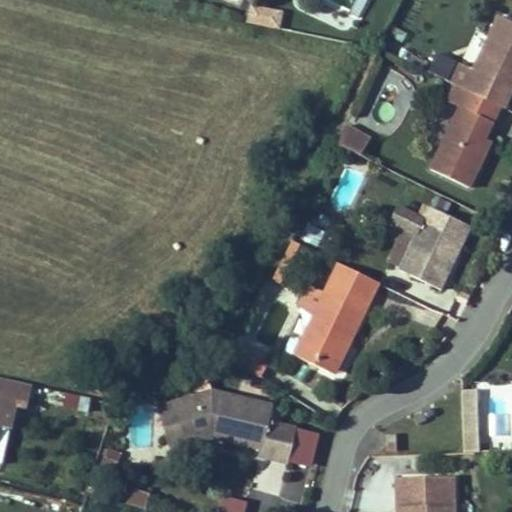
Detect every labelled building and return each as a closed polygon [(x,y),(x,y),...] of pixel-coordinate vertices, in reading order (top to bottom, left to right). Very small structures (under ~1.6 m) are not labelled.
[(510,0),(463,0),(511,24),(511,5),(508,3),(510,0)] [(246,23),(278,30),(282,11),(250,4),(246,23)] [(436,84),(427,100),(432,103),(445,109),(477,126),(480,127),(489,109),(493,111),(511,74),(511,49),(480,34),(451,91),(436,84)] [(447,81),(454,63),(435,55),(427,72),(447,81)] [(416,133),(430,139),(445,109),(432,103),(416,133)] [(453,172),(460,159),(477,126),(445,109),(430,139),(414,170),(403,190),(443,209),(461,175),(453,172)] [(344,125),(335,146),(359,157),(369,136),(344,125)] [(320,144),(312,162),(333,172),(343,155),(320,144)] [(453,172),(461,175),(467,162),(460,159),(453,172)] [(298,236),(318,244),(326,223),(306,215),(298,236)] [(422,294),(434,270),(440,274),(452,249),(410,227),(379,291),(421,313),(429,297),(422,294)] [(273,261),(267,258),(248,296),(254,299),(273,261)] [(429,297),(440,274),(434,270),(422,294),(429,297)] [(286,307),(276,328),(291,336),(302,314),(286,307)] [(270,378),(305,395),(321,364),(327,368),(344,336),(302,314),(291,336),(270,378)] [(223,386),(224,387),(233,373),(217,363),(207,378),(216,382),(223,386)] [(312,399),(327,368),(321,364),(305,395),(312,399)] [(224,387),(241,397),(247,383),(233,373),(224,387)] [(32,398),(85,412),(89,400),(36,386),(32,398)] [(0,429),(3,417),(12,419),(19,397),(0,392),(0,429)] [(511,447),(511,405),(501,406),(503,448),(511,447)] [(199,416),(161,428),(172,465),(195,457),(202,459),(201,462),(249,474),(248,480),(276,486),(283,452),(256,446),(260,429),(199,416)] [(172,465),(161,428),(146,432),(159,475),(201,462),(195,457),(172,465)] [(370,458),(370,473),(381,473),(382,458),(370,458)] [(129,488),(125,503),(143,508),(147,493),(129,488)] [(243,511),(246,502),(220,495),(215,511),(243,511)] [(429,511),(429,500),(374,502),(374,511),(429,511)]
